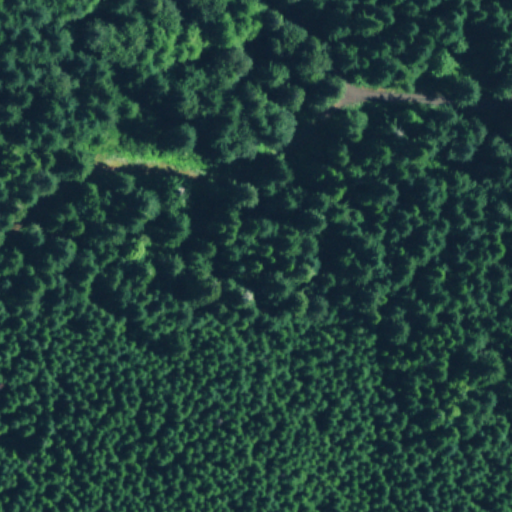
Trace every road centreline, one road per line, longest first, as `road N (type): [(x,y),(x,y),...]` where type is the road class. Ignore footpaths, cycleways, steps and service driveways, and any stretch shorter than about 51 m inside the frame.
road 1 (track): [(0,264),(20,265),(121,187),(154,174),(196,195),(249,191),(310,179),(360,141),(360,84),(318,16),(295,0)]
road 2 (track): [(156,511),(140,376),(94,292),(20,265)]
